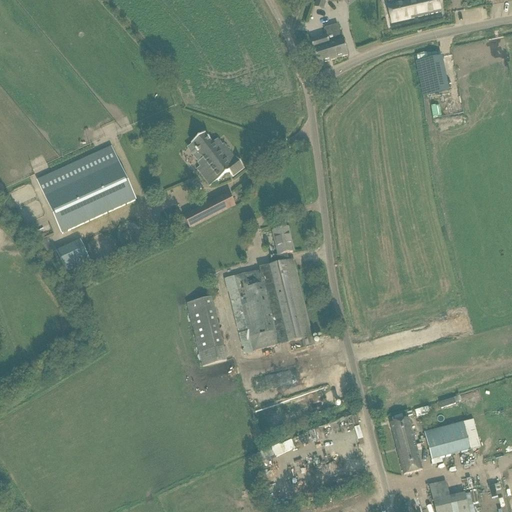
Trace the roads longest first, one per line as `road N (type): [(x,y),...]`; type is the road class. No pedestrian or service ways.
road 1 (unclassified): [(389,511),(333,285),(305,86)]
road 2 (unclassified): [(305,86),(405,41),(511,17)]
road 3 (unknown): [(312,130),(229,186),(153,202)]
